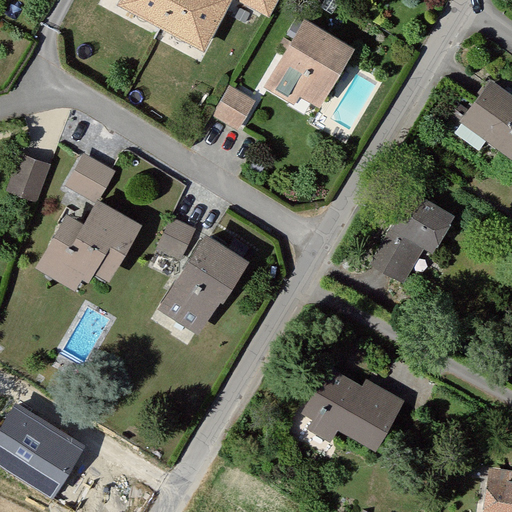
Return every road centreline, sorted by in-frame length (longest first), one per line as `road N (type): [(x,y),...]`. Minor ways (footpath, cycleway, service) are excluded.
road 1 (residential): [(0,112),(82,95),(323,242)]
road 2 (residential): [(323,242),(471,7)]
road 3 (residential): [(168,511),(305,284)]
road 4 (residential): [(305,284),(511,395)]
